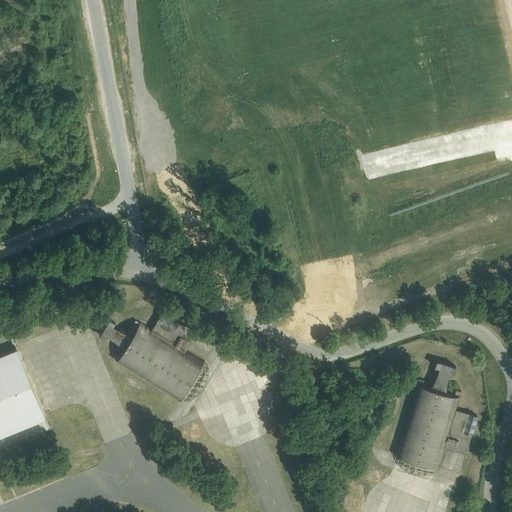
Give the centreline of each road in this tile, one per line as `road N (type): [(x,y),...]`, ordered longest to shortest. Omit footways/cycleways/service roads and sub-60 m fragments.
road 1 (unclassified): [(142,273),(333,349),(423,323),(464,324),(495,343),(511,373)]
road 2 (unclassified): [(96,0),(131,205)]
road 3 (unclassified): [(0,276),(70,267),(142,273)]
